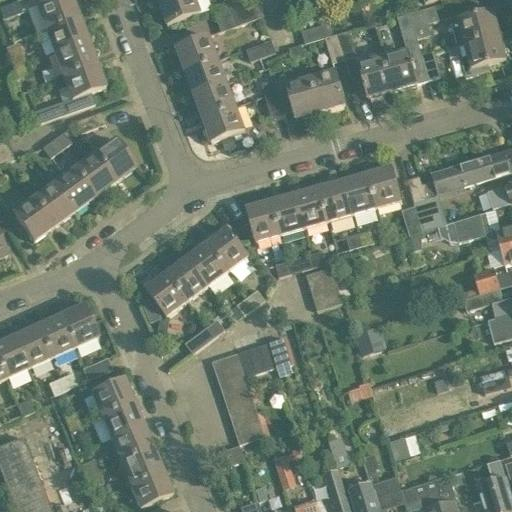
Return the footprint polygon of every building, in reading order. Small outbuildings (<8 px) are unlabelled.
[(70,0),(59,0),(54,2),(53,0),(24,0),(0,9),(0,17),(2,23),(26,14),(34,36),(44,32),(44,33),(78,20),(70,0)] [(201,17),(194,0),(172,0),(158,5),(167,29),(201,17)] [(216,23),(258,8),(254,0),(242,0),(212,12),(216,23)] [(258,8),(216,23),(221,35),(262,20),(258,8)] [(435,9),(409,17),(417,43),(431,39),(427,27),(439,24),(435,9)] [(457,50),(500,39),(493,14),(450,25),(457,49),(457,50)] [(417,43),(409,17),(397,20),(406,54),(408,54),(417,87),(428,84),(421,58),(417,43)] [(78,20),(44,33),(53,56),(87,44),(78,20)] [(325,42),(329,40),(325,27),(301,34),(305,47),(325,42)] [(337,38),(345,64),(357,60),(349,34),(337,38)] [(329,40),(325,42),(332,68),(345,64),(337,38),(329,40)] [(185,76),(218,63),(209,39),(176,52),(185,76)] [(457,50),(457,49),(447,52),(450,61),(459,59),(465,80),(489,74),(488,68),(506,63),(500,39),(457,50)] [(275,56),(271,43),(245,53),(250,65),(275,56)] [(96,67),(87,44),(53,56),(62,80),(96,67)] [(301,48),(288,52),(292,64),(305,61),(301,48)] [(406,54),(383,61),(393,96),(417,89),(417,87),(408,54),(406,54)] [(12,71),(24,66),(20,55),(7,59),(12,71)] [(434,55),(421,58),(428,84),(441,81),(434,55)] [(393,96),(383,61),(358,67),(368,102),(393,96)] [(218,63),(185,76),(193,99),(227,86),(218,63)] [(24,66),(12,71),(16,83),(28,78),(24,66)] [(62,80),(71,103),(34,115),(38,128),(75,115),(94,108),(90,97),(105,91),(96,67),(62,80)] [(335,74),(311,81),(320,116),(345,109),(335,74)] [(273,83),(277,96),(283,118),(293,115),(286,88),(284,80),(273,83)] [(311,81),(286,88),(293,115),(296,123),(320,116),(311,81)] [(277,96),(273,83),(261,87),(265,100),(277,96)] [(227,86),(193,99),(202,122),(236,110),(227,86)] [(277,96),(265,100),(272,125),(285,121),(283,118),(277,96)] [(245,134),(236,110),(202,122),(211,146),(245,134)] [(100,115),(75,125),(79,137),(105,128),(100,115)] [(62,136),(52,144),(60,154),(70,147),(62,136)] [(6,138),(0,139),(0,154),(10,152),(6,138)] [(235,150),(231,139),(221,143),(225,154),(235,150)] [(114,142),(93,157),(114,187),(135,172),(114,142)] [(60,154),(52,144),(42,151),(50,162),(60,154)] [(0,167),(13,164),(10,152),(0,154),(0,167)] [(511,153),(475,165),(481,185),(511,175),(511,153)] [(93,157),(73,172),(94,201),(114,187),(93,157)] [(481,185),(475,165),(431,178),(433,185),(437,198),(438,198),(481,185)] [(392,171),(367,178),(377,213),(401,206),(392,171)] [(73,172),(52,187),(74,216),(94,201),(73,172)] [(377,213),(367,178),(343,184),(353,219),(377,213)] [(437,198),(433,185),(422,188),(419,180),(407,183),(414,208),(439,201),(438,198),(437,198)] [(353,219),(343,184),(319,191),(329,226),(353,219)] [(52,187),(32,201),(53,230),(74,216),(52,187)] [(504,190),(496,193),(487,195),(492,212),(501,209),(510,207),(511,206),(511,187),(504,190)] [(319,191),(295,198),(305,233),(329,226),(319,191)] [(295,198),(271,205),(281,240),(305,233),(295,198)] [(53,230),(32,201),(12,216),(33,246),(53,230)] [(439,201),(414,208),(415,209),(414,210),(422,236),(447,228),(439,201)] [(281,240),(271,205),(246,211),(256,246),(281,240)] [(422,236),(414,210),(401,214),(409,240),(422,236)] [(501,253),(511,249),(511,230),(496,235),(491,231),(490,231),(486,217),(437,231),(442,251),(485,238),(492,245),(498,243),(501,253)] [(227,232),(206,247),(228,276),(248,261),(227,232)] [(358,237),(362,250),(374,246),(370,233),(358,237)] [(362,250),(358,237),(345,241),(349,253),(362,250)] [(419,238),(405,242),(408,255),(422,251),(419,238)] [(228,276),(206,247),(186,262),(208,291),(228,276)] [(511,249),(501,253),(505,270),(511,268),(511,249)] [(322,255),(310,258),(314,271),(326,267),(322,255)] [(314,271),(310,258),(297,262),(301,274),(314,271)] [(186,262),(166,277),(188,306),(208,291),(186,262)] [(292,277),(291,277),(288,264),(275,268),(279,281),(292,277)] [(309,291),(335,283),(331,271),(306,279),(309,291)] [(463,304),(499,293),(511,289),(511,273),(496,279),(494,271),(473,278),(477,291),(460,296),(463,304)] [(188,306),(166,277),(145,292),(167,321),(188,306)] [(415,290),(420,293),(425,292),(428,287),(427,281),(422,279),(417,280),(414,285),(415,290)] [(339,295),(335,283),(309,291),(313,303),(339,295)] [(511,301),(503,304),(499,293),(463,304),(466,315),(491,308),(495,322),(495,323),(511,318),(511,301)] [(257,294),(247,301),(255,312),(265,304),(257,294)] [(343,307),(339,295),(313,303),(317,315),(343,307)] [(255,312),(247,301),(236,309),(244,319),(255,312)] [(59,319),(74,352),(97,341),(82,308),(59,319)] [(511,318),(495,323),(495,322),(485,325),(490,341),(511,335),(511,318)] [(59,319),(36,329),(51,362),(74,352),(59,319)] [(216,324),(206,331),(213,342),(224,334),(216,324)] [(36,329),(13,339),(28,372),(51,362),(36,329)] [(213,342),(206,331),(184,347),(193,358),(213,342)] [(372,357),(365,335),(353,339),(359,360),(372,357)] [(13,339),(0,345),(0,370),(5,382),(28,372),(13,339)] [(269,346),(257,350),(266,375),(276,371),(269,346)] [(266,375),(257,350),(248,353),(256,378),(266,375)] [(246,381),(220,390),(224,401),(249,393),(246,381),(256,378),(248,353),(237,357),(241,369),(246,381)] [(241,369),(237,357),(212,365),(216,378),(241,369)] [(82,372),(87,384),(112,374),(107,361),(82,372)] [(241,369),(216,378),(220,390),(246,381),(241,369)] [(507,374),(480,381),(484,398),(511,391),(509,380),(508,380),(507,374)] [(72,377),(60,382),(65,394),(77,389),(72,377)] [(65,394),(60,382),(48,387),(53,399),(65,394)] [(100,420),(133,406),(123,382),(90,396),(100,420)] [(447,394),(444,383),(432,386),(435,397),(447,394)] [(253,405),(249,393),(224,401),(228,413),(253,405)] [(30,402),(20,406),(19,407),(24,419),(35,414),(30,402)] [(257,416),(253,405),(228,413),(231,425),(257,416)] [(133,406),(100,420),(110,443),(143,429),(133,406)] [(67,432),(80,427),(75,415),(63,420),(67,432)] [(257,416),(231,425),(235,437),(261,428),(257,416)] [(436,437),(448,433),(446,424),(433,428),(436,437)] [(80,427),(67,432),(72,444),(84,439),(80,427)] [(265,440),(261,428),(235,437),(239,449),(265,440)] [(152,451),(143,429),(110,443),(119,466),(152,451)] [(341,441),(329,445),(338,473),(350,469),(341,441)] [(395,464),(410,459),(405,441),(389,445),(395,464)] [(0,475),(15,511),(50,511),(23,442),(0,450),(0,475)] [(240,449),(216,457),(221,473),(245,465),(240,449)] [(273,463),(284,498),(298,494),(289,465),(302,461),(298,450),(292,452),(293,456),(273,463)] [(152,451),(119,466),(129,489),(162,474),(152,451)] [(371,488),(380,486),(376,473),(379,472),(374,457),(362,461),(364,467),(363,468),(369,487),(370,486),(371,488)] [(85,480),(98,475),(93,463),(81,468),(85,480)] [(511,511),(511,504),(500,464),(487,468),(493,487),(479,491),(485,511),(511,511)] [(138,511),(172,498),(162,474),(129,489),(138,511)] [(348,511),(336,474),(324,478),(334,511),(348,511)] [(98,475),(85,480),(90,492),(102,487),(98,475)] [(458,511),(448,479),(401,494),(400,494),(404,508),(405,511),(466,511),(466,510),(458,511)] [(397,480),(380,486),(371,488),(370,486),(369,487),(377,511),(390,511),(404,508),(400,494),(401,494),(397,480)] [(377,511),(369,487),(348,493),(354,511),(377,511)] [(253,493),(256,503),(269,498),(265,489),(253,493)]
